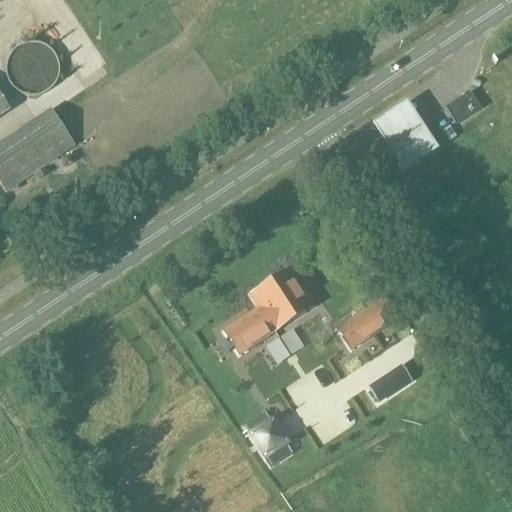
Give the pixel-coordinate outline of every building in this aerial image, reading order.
[(35,0),(42,8),(53,0),(35,0)] [(482,110),(471,93),(446,110),(457,127),(482,110)] [(0,119),(11,112),(0,95),(0,119)] [(408,96),(370,121),(384,142),(402,169),(440,144),(422,118),(408,96)] [(60,171),(55,163),(76,148),(51,111),(0,145),(0,184),(7,195),(46,168),(51,176),(60,171)] [(277,333),(314,308),(295,278),(291,281),(286,274),(255,295),(256,296),(252,299),(260,311),(225,334),(240,357),(276,333),(277,333)] [(458,294),(463,301),(471,296),(466,288),(458,294)] [(398,322),(383,300),(336,332),(350,353),(398,322)] [(396,394),(386,380),(371,390),(381,404),(396,394)] [(248,427),(255,436),(274,424),(268,414),(248,427)] [(268,457),(275,467),(294,454),(288,444),(268,457)]
